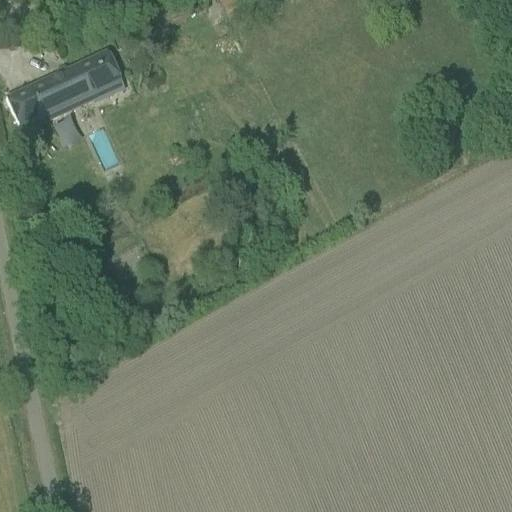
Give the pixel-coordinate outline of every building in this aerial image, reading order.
[(215,0),(216,0),(230,25),(249,14),(241,0),(215,0)] [(20,137),(38,129),(44,126),(42,121),(120,85),(106,56),(4,102),(20,137)] [(88,138),(103,174),(118,167),(103,132),(88,138)] [(131,280),(123,265),(109,273),(117,288),(131,280)] [(62,290),(58,271),(38,276),(43,295),(62,290)]
